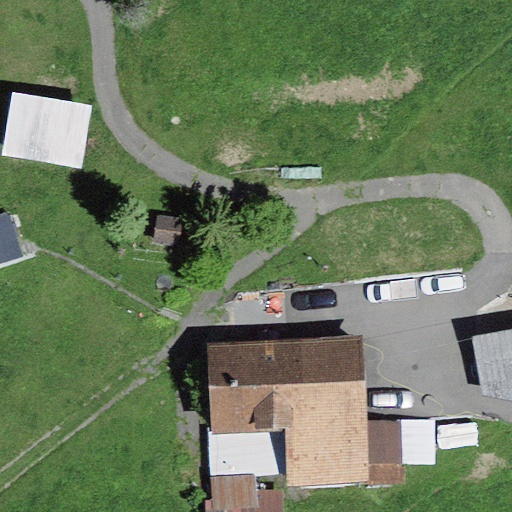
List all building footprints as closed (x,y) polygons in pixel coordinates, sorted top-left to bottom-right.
[(4,157),(83,170),(93,108),(14,95),(4,157)] [(511,337),(476,345),(485,397),(511,402),(511,337)] [(359,345),(283,347),(286,442),(288,490),(364,487),(362,423),(359,345)] [(283,347),(211,350),(212,443),(286,442),(283,347)] [(438,420),(362,423),(364,487),(404,486),(404,470),(440,468),(438,420)]
